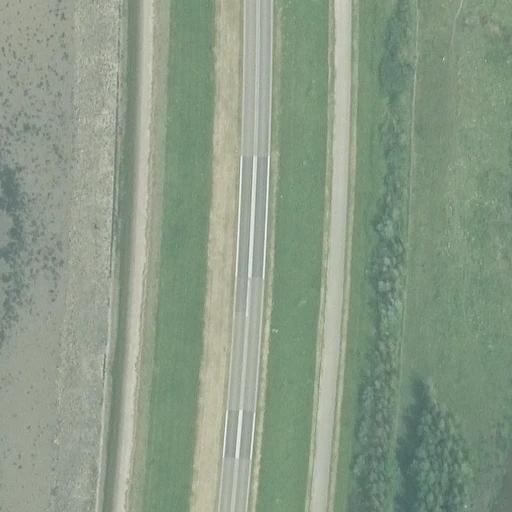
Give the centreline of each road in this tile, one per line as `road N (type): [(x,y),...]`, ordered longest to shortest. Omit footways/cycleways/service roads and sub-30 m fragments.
road 1 (primary): [(231,511),(256,160),(257,0)]
road 2 (unclassified): [(317,511),(334,316),(342,0)]
